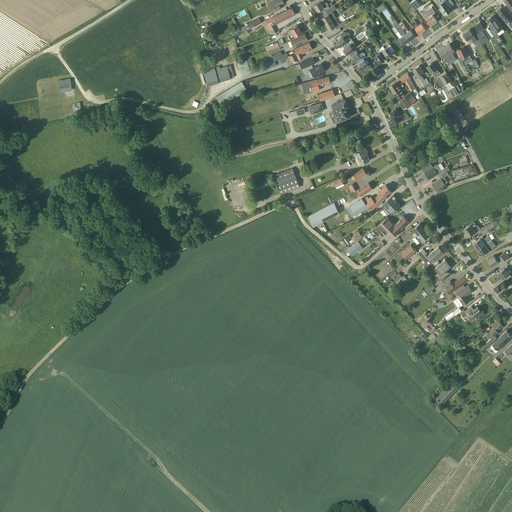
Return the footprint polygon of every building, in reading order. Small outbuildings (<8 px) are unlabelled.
[(270,13),(275,11),(281,8),(279,5),(284,2),(282,0),(268,0),(267,1),(269,6),(267,7),(270,13)] [(327,2),(325,3),(324,0),(323,0),(321,0),(322,1),(315,5),(318,11),(329,5),(327,2)] [(415,10),(420,6),(415,0),(413,0),(410,3),(415,10)] [(450,11),(453,9),(451,6),(454,4),(451,0),(437,0),(442,6),(439,8),(444,15),(450,11)] [(326,24),(335,19),(336,18),(332,11),(336,9),(334,5),(326,10),(328,15),(323,18),(326,24)] [(511,17),(511,11),(507,5),(502,9),(501,8),(497,11),(507,22),(510,20),(511,17)] [(423,14),(424,16),(431,25),(437,21),(433,15),(435,13),(432,7),(423,14)] [(266,25),(271,22),(272,24),(276,22),(276,23),(295,14),(292,8),(273,16),(262,22),(264,26),(266,25)] [(493,15),(486,21),(492,29),(490,31),(492,34),(496,39),(499,36),(496,32),(498,31),(502,28),(493,15)] [(259,18),(247,24),(250,28),(261,22),(259,18)] [(335,19),(326,24),(329,30),(338,25),(340,27),(347,23),(345,20),(340,24),(339,23),(338,24),(335,19)] [(425,29),(421,23),(418,25),(414,20),(409,23),(413,28),(415,26),(419,33),(425,29)] [(398,24),(400,27),(410,40),(416,36),(411,29),(409,31),(402,21),(398,24)] [(475,26),(483,36),(485,35),(482,31),(485,28),(480,22),(475,26)] [(290,29),(295,36),(301,32),(297,25),(290,29)] [(404,44),(410,40),(400,27),(397,29),(402,36),(397,40),(401,45),(404,43),(404,44)] [(290,39),(295,36),(290,29),(286,32),(288,35),(290,39)] [(477,40),(474,35),(470,29),(463,34),(467,40),(471,37),(474,42),(477,40)] [(341,47),(342,46),(347,41),(345,38),(347,37),(347,38),(350,34),(347,31),(346,33),(344,31),(335,38),(339,42),(338,43),(341,47)] [(305,34),(291,40),(293,46),(308,40),(305,34)] [(266,48),(267,50),(287,42),(285,36),(276,40),(276,41),(265,46),(266,48)] [(347,54),(349,53),(354,49),(350,43),(353,41),(351,39),(347,41),(342,46),(346,50),(345,51),(347,54)] [(309,43),(294,49),(296,53),(287,56),(280,59),(282,63),(287,61),(286,60),(290,59),(291,62),(303,57),(301,53),(311,49),(309,43)] [(444,47),(449,53),(452,58),(454,61),(457,59),(454,56),(453,54),(454,52),(453,50),(454,50),(450,44),(444,47)] [(391,45),(383,51),(387,57),(387,58),(391,55),(390,54),(395,51),(391,45)] [(452,58),(449,53),(444,47),(439,51),(443,57),(449,65),(454,61),(452,58)] [(458,50),(465,65),(472,61),(469,57),(470,56),(467,49),(466,49),(464,47),(458,50)] [(354,62),(356,61),(362,56),(365,54),(364,52),(362,52),(359,54),(355,49),(354,49),(349,53),(352,58),(352,59),(354,62)] [(382,60),(387,57),(383,51),(375,57),(379,63),(383,61),(382,60)] [(274,61),(280,59),(287,56),(286,53),(281,55),(280,52),(271,56),(274,61)] [(362,56),(356,61),(359,66),(358,66),(361,70),(363,69),(365,72),(371,68),(369,64),(368,65),(362,56)] [(313,57),(299,63),(302,68),(315,63),(313,57)] [(460,57),(457,58),(463,70),(464,69),(465,73),(467,71),(460,57)] [(239,71),(249,68),(246,60),(236,63),(239,71)] [(432,72),(435,77),(440,74),(437,69),(432,62),(427,66),(431,73),(432,72)] [(325,70),(321,64),(314,68),(314,67),(310,70),(315,77),(318,75),(319,76),(322,74),(322,73),(321,72),(325,70)] [(254,66),(249,67),(251,73),(257,71),(256,67),(255,65),(254,66)] [(413,70),(422,82),(426,88),(431,85),(427,78),(424,80),(421,74),(424,72),(419,65),(413,70)] [(219,66),(215,67),(219,82),(224,81),(220,68),(219,66)] [(215,67),(203,71),(207,86),(219,82),(215,67)] [(408,74),(400,78),(403,83),(407,81),(412,90),(416,88),(408,74)] [(446,74),(440,77),(444,84),(450,81),(446,74)] [(328,76),(309,81),(312,92),(320,90),(319,86),(330,83),(328,76)] [(71,82),(71,81),(70,79),(58,80),(59,88),(62,87),(64,87),(71,86),(71,82)] [(220,104),(246,89),(242,81),(216,96),(220,104)] [(416,101),(410,92),(404,95),(395,82),(389,86),(404,109),(416,101)] [(453,97),(458,93),(455,87),(449,90),(453,97)] [(332,89),(318,94),(320,101),(335,95),(333,90),(332,89)] [(344,99),(332,106),(331,105),(331,106),(334,111),(332,111),(335,117),(336,116),(338,121),(339,121),(340,120),(341,121),(345,119),(345,118),(349,116),(350,116),(349,115),(346,109),(345,107),(346,107),(348,106),(345,100),(345,99),(344,99)] [(309,106),(308,107),(309,107),(310,114),(311,114),(323,110),(321,103),(320,103),(309,107),(309,106)] [(290,117),(305,113),(304,107),(289,112),(290,117)] [(401,121),(398,117),(400,115),(396,109),(389,113),(392,117),(391,118),(395,125),(401,121)] [(360,164),(365,161),(370,159),(366,152),(367,152),(365,148),(354,154),(360,164)] [(430,157),(432,160),(433,160),(443,154),(441,150),(430,157)] [(436,165),(433,160),(432,160),(430,161),(429,160),(421,166),(425,172),(436,165)] [(442,174),(446,171),(449,169),(447,166),(444,168),(441,163),(437,165),(436,165),(425,172),(429,179),(438,173),(437,172),(440,171),(442,174)] [(363,168),(353,174),(354,174),(351,176),(353,180),(356,179),(357,181),(367,174),(363,168)] [(292,169),(273,175),(281,195),(299,188),(292,169)] [(334,181),(337,188),(345,184),(341,177),(334,181)] [(445,184),(442,179),(441,178),(432,183),(436,190),(445,184)] [(369,182),(358,190),(361,195),(372,188),(369,182)] [(351,193),(357,189),(354,183),(349,186),(350,188),(349,189),(351,193)] [(382,192),(373,199),(371,196),(369,198),(367,196),(362,199),(362,198),(350,206),(356,215),(365,209),(369,213),(372,210),(387,197),(385,195),(391,190),(386,185),(380,190),(382,192)] [(383,203),(391,212),(400,204),(396,200),(395,199),(397,197),(394,194),(383,203)] [(412,200),(400,208),(407,219),(411,217),(412,219),(416,216),(415,215),(420,212),(412,200)] [(340,213),(334,202),(307,216),(313,227),(340,213)] [(409,221),(403,216),(395,224),(388,217),(372,229),(378,236),(384,229),(393,237),(399,231),(409,221)] [(475,233),(480,229),(482,232),(487,230),(495,226),(493,222),(480,228),(478,225),(473,229),(470,225),(464,229),(468,236),(475,231),(475,233)] [(416,231),(418,234),(424,230),(419,224),(413,228),(411,226),(406,231),(410,236),(416,231)] [(424,230),(418,234),(415,237),(420,243),(429,235),(424,230)] [(358,231),(353,235),(357,240),(362,236),(358,231)] [(491,240),(491,239),(490,238),(489,236),(489,235),(485,239),(483,236),(480,239),(480,238),(474,243),(478,249),(485,244),(491,240)] [(492,241),(491,240),(485,244),(478,249),(483,255),(489,250),(490,251),(496,246),(494,244),(492,241)] [(356,243),(345,251),(348,255),(359,247),(356,243)] [(411,245),(402,253),(407,259),(416,250),(411,245)] [(423,265),(425,268),(443,252),(438,247),(427,257),(425,255),(427,253),(423,249),(417,253),(425,263),(423,265)] [(488,260),(492,266),(495,263),(496,264),(499,261),(501,259),(503,262),(509,257),(505,251),(499,256),(496,258),(494,255),(488,260)] [(447,262),(445,260),(440,264),(438,261),(435,264),(437,267),(435,268),(439,272),(435,275),(440,281),(449,273),(446,270),(449,267),(448,266),(450,264),(448,262),(447,262)] [(396,268),(399,272),(409,265),(405,261),(396,268)] [(507,270),(510,268),(508,266),(505,268),(498,273),(503,278),(509,273),(507,270)] [(396,282),(401,276),(394,269),(388,275),(396,282)] [(451,293),(459,287),(468,281),(464,275),(452,284),(450,281),(445,285),(451,293)] [(396,283),(400,288),(408,281),(404,276),(396,283)] [(431,283),(424,290),(428,294),(435,287),(431,283)] [(455,294),(458,297),(464,293),(466,296),(473,291),(468,285),(463,289),(461,286),(455,290),(457,293),(455,294)] [(464,293),(458,297),(456,299),(461,306),(463,304),(463,305),(469,300),(466,296),(464,293)] [(464,309),(461,311),(460,312),(462,315),(464,313),(471,322),(475,319),(479,316),(479,317),(483,314),(477,306),(474,309),(471,306),(465,311),(464,309)] [(460,312),(461,311),(459,307),(445,317),(446,319),(446,320),(447,320),(448,321),(460,312)] [(486,343),(488,345),(496,337),(494,335),(501,329),(500,328),(502,325),(498,320),(492,326),(493,327),(489,331),(490,331),(486,334),(490,339),(486,343)] [(511,335),(507,330),(490,347),(493,350),(496,348),(498,350),(505,344),(504,343),(508,339),(511,335)] [(431,342),(437,337),(433,333),(428,337),(431,342)] [(443,405),(459,387),(452,380),(435,398),(443,405)]
